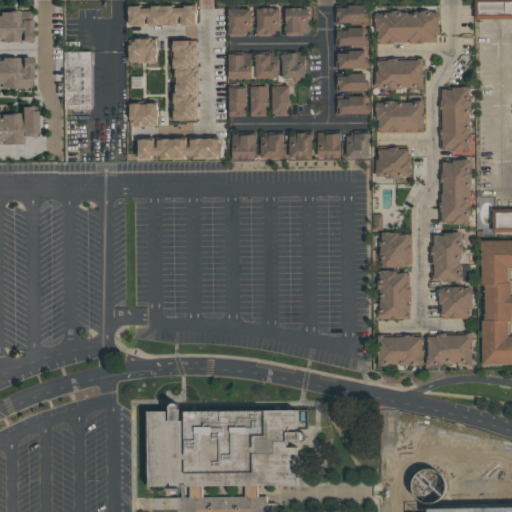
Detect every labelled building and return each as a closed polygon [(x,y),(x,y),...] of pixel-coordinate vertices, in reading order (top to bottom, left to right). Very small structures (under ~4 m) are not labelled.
[(476,0),(511,0),(511,229),(496,229),(494,208),(511,209),(511,19),(497,19),(476,19),(476,0)] [(139,5),(192,3),(192,25),(137,26),(139,5)] [(338,115),(369,114),(366,6),(335,7),(338,115)] [(229,9),(310,8),(310,35),(230,37),(229,9)] [(439,42),(376,43),(376,11),(440,11),(439,42)] [(0,13),(31,13),(32,42),(0,42),(0,13)] [(131,42),(201,41),(203,120),(136,121),(136,98),(177,99),(177,63),(132,65),(131,42)] [(67,53),(92,53),(93,109),(67,111),(67,53)] [(230,54),(306,53),(306,80),(289,80),(289,117),(229,117),(230,54)] [(424,132),(424,56),(377,58),(377,133),(424,132)] [(0,58),(32,58),(32,88),(0,89),(0,58)] [(472,317),(441,318),(437,280),(432,280),(429,233),(442,233),(441,88),(472,88),(472,224),(462,233),(464,288),(472,288),(472,317)] [(0,118),(23,118),(22,110),(35,110),(35,135),(22,135),(22,145),(0,145),(0,118)] [(232,133),(371,133),(371,160),(232,161),(232,133)] [(219,136),(220,161),(130,162),(130,136),(219,136)] [(379,148),(412,147),(413,180),(377,176),(379,148)] [(383,215),(374,215),(374,230),(382,230),(383,215)] [(380,319),(410,319),(410,235),(383,233),(380,319)] [(511,243),(485,242),(483,255),(483,365),(511,365),(511,243)] [(473,334),(374,336),(375,372),(474,371),(473,334)] [(261,487),(260,498),(269,499),(270,505),(270,507),(270,511),(183,511),(184,501),(191,501),(190,486),(187,486),(187,483),(182,483),(183,490),(181,493),(180,495),(174,494),(172,491),(172,487),(166,487),(150,487),(150,412),(168,412),(168,422),(172,422),(171,406),(176,403),(181,406),(181,421),(186,421),(187,412),(192,412),(297,411),(299,432),(304,433),(304,442),(289,442),(290,448),(299,448),(297,485),(261,487)] [(427,457),(438,460),(444,468),(445,478),(439,489),(434,492),(511,490),(511,511),(413,511),(412,496),(421,495),(413,485),(411,478),(414,463),(427,457)]
